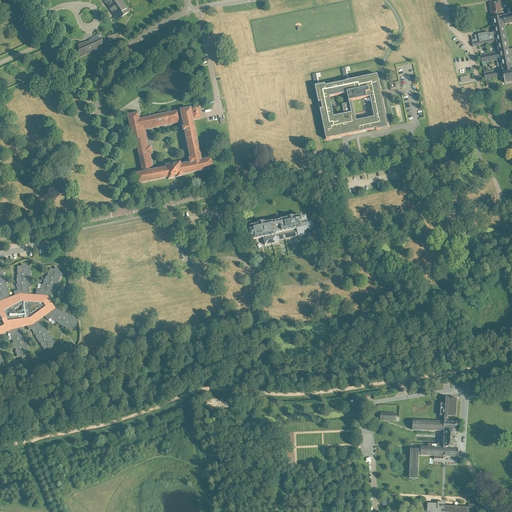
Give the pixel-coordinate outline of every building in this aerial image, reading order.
[(105,0),(106,1),(105,2),(106,3),(110,10),(112,12),(115,16),(115,17),(120,14),(122,17),(123,16),(126,14),(127,13),(128,12),(126,9),(127,9),(120,0),(105,0)] [(473,43),(472,43),(473,47),(473,46),(476,46),(479,45),(479,46),(479,45),(497,41),(499,52),(496,53),(496,52),(495,52),(495,53),(492,53),(488,54),(488,53),(488,54),(485,55),(484,54),(484,55),(481,56),(481,55),(482,63),(486,62),(486,63),(486,62),(489,62),(489,61),(490,62),(490,61),(493,61),(493,62),(494,62),(493,61),(497,60),(498,67),(502,66),(502,69),(503,70),(502,70),(499,71),(496,71),(494,71),(493,72),(491,72),(490,72),(487,73),(485,73),(487,86),(489,86),(489,85),(488,79),(500,77),(501,78),(504,77),(505,83),(511,82),(510,80),(511,79),(511,68),(511,67),(511,64),(511,62),(510,57),(511,56),(511,49),(511,50),(511,49),(511,50),(508,50),(503,25),(505,25),(505,26),(505,25),(509,24),(509,26),(510,26),(509,24),(511,23),(511,12),(511,13),(511,15),(508,15),(507,14),(507,15),(503,16),(503,14),(503,16),(502,17),(501,16),(501,17),(498,17),(498,16),(498,15),(498,14),(501,13),(502,13),(500,2),(490,4),(489,4),(492,15),(492,18),(493,18),(492,18),(494,27),(495,30),(495,33),(493,33),(488,34),(488,33),(483,34),(476,35),(475,36),(476,42),(473,43)] [(108,42),(120,38),(118,32),(106,36),(108,42)] [(78,45),(79,57),(102,47),(102,38),(87,42),(79,44),(78,45)] [(379,81),(377,75),(375,75),(346,81),(335,84),(325,85),(325,84),(315,86),(316,89),(321,115),(322,118),(323,124),(326,140),(350,135),(377,129),(377,131),(389,128),(387,119),(383,103),(382,97),(379,81)] [(395,87),(390,88),(391,91),(401,88),(400,81),(394,82),(395,87)] [(144,130),(152,128),(181,122),(182,127),(183,131),(184,131),(190,159),(188,159),(189,163),(180,165),(179,163),(166,166),(166,168),(153,170),(143,172),(143,173),(135,174),(137,184),(168,177),(168,179),(173,178),(173,176),(176,175),(177,178),(182,177),(181,175),(212,168),(210,159),(200,161),(192,120),(202,118),(199,107),(190,109),(180,111),(177,112),(177,111),(138,119),(137,113),(127,115),(132,135),(133,135),(134,139),(135,139),(142,171),(153,169),(150,154),(152,154),(151,145),(148,146),(144,130)] [(252,230),(249,230),(250,237),(253,236),(254,240),(263,238),(265,245),(265,246),(278,243),(277,240),(278,240),(292,237),(298,236),(305,234),(304,231),(311,230),(312,229),(314,227),(313,224),(311,222),(309,222),(308,220),(307,220),(306,216),(302,217),(301,216),(294,217),(293,217),(289,218),(281,220),(280,221),(278,221),(273,222),(273,221),(265,223),(265,222),(259,223),(259,224),(251,226),(252,230)] [(0,368),(3,369),(3,368),(2,368),(1,368),(0,367),(1,366),(4,364),(2,361),(3,361),(2,359),(0,357),(1,356),(1,355),(0,354),(0,334),(7,331),(8,334),(11,334),(11,340),(13,340),(13,341),(13,344),(13,345),(14,345),(14,348),(14,349),(15,349),(15,352),(15,354),(16,354),(17,357),(20,357),(21,357),(21,359),(20,359),(20,360),(22,359),(29,354),(30,354),(29,352),(28,349),(29,349),(28,348),(27,346),(28,345),(27,344),(25,341),(26,340),(24,337),(25,337),(24,335),(23,333),(24,332),(23,331),(22,329),(23,328),(22,326),(27,325),(27,326),(28,330),(32,329),(34,335),(35,335),(35,336),(36,338),(37,339),(38,342),(39,342),(40,342),(41,345),(41,347),(42,346),(43,349),(43,350),(47,349),(48,348),(48,350),(48,351),(55,344),(55,343),(54,342),(52,339),(53,338),(52,338),(50,336),(51,335),(50,334),(47,332),(48,331),(45,329),(46,328),(45,327),(42,324),(43,323),(41,321),(41,320),(39,319),(43,316),(44,316),(48,321),(51,318),(55,323),(56,322),(57,322),(59,325),(60,325),(62,327),(63,327),(63,326),(66,329),(67,330),(68,329),(70,331),(70,332),(73,329),(75,330),(74,331),(75,331),(77,323),(78,320),(76,320),(73,319),(74,317),(73,317),(70,316),(70,315),(69,315),(66,314),(66,313),(63,312),(63,311),(61,310),(58,309),(58,308),(55,307),(55,306),(52,305),(49,300),(51,298),(50,297),(52,295),(51,294),(53,291),(54,290),(56,287),(55,286),(57,284),(58,282),(60,279),(59,278),(61,276),(62,274),(55,268),(54,267),(55,268),(54,270),(53,269),(50,269),(49,272),(48,272),(48,273),(47,277),(46,276),(46,277),(45,280),(44,280),(44,281),(43,284),(43,285),(42,284),(40,290),(37,290),(35,296),(29,296),(30,293),(29,293),(30,290),(29,289),(30,286),(30,285),(29,284),(30,281),(29,281),(30,277),(31,276),(30,275),(31,273),(31,272),(30,272),(31,269),(31,267),(30,267),(20,263),(20,264),(21,264),(22,266),(21,266),(17,267),(18,270),(17,270),(17,272),(18,275),(16,276),(17,276),(17,279),(16,279),(16,280),(17,283),(17,284),(16,284),(17,291),(14,291),(15,296),(15,297),(10,299),(10,296),(9,296),(9,293),(8,293),(8,290),(8,288),(7,288),(7,285),(7,284),(6,284),(6,281),(6,279),(5,279),(5,276),(3,276),(3,273),(3,271),(0,270),(0,368)] [(459,429),(460,428),(460,425),(459,424),(459,421),(456,421),(456,422),(447,422),(447,416),(456,417),(457,399),(446,398),(445,404),(440,403),(440,416),(445,416),(445,422),(444,422),(435,421),(435,422),(415,421),(415,430),(427,430),(444,431),(443,445),(428,444),(428,448),(411,447),(410,468),(409,479),(418,479),(418,468),(419,455),(434,456),(434,459),(443,460),(443,456),(458,457),(458,449),(455,448),(456,432),(459,432),(459,429)] [(381,421),(396,421),(396,414),(381,413),(381,421)] [(468,507),(444,506),(445,503),(438,502),(438,504),(428,503),(427,511),(433,511),(477,511),(477,507),(474,507),(474,504),(468,504),(468,507)]
